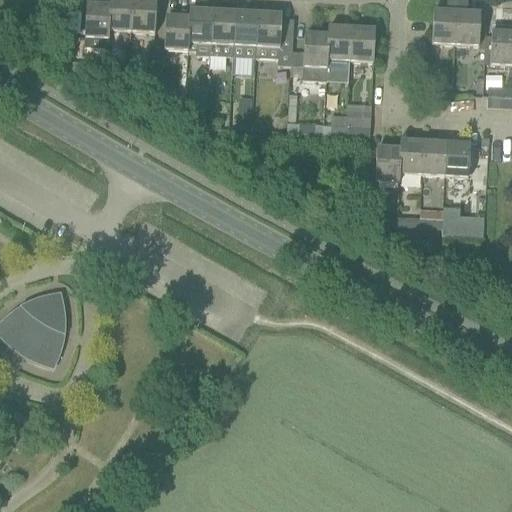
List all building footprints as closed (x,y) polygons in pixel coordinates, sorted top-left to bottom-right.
[(434,15),(432,48),(455,49),(457,0),(446,0),(446,15),(434,15)] [(457,0),(455,49),(478,51),(479,31),(480,17),(467,17),(467,0),(457,0)] [(110,10),(108,37),(131,38),(133,3),(110,2),(110,10)] [(154,39),(155,25),(156,4),(133,3),(131,38),(154,39)] [(108,48),(110,10),(86,9),(85,29),(84,43),(83,52),(108,53),(108,48)] [(188,15),(188,22),(186,56),(195,57),(195,60),(209,61),(211,16),(188,15)] [(234,17),(218,16),(211,16),(209,61),(232,62),(234,17)] [(254,63),(257,18),(234,17),(232,62),(254,63)] [(254,63),(262,63),(277,64),(277,70),(290,71),(291,57),(279,56),(281,19),(257,18),(254,63)] [(163,55),(186,56),(188,22),(165,21),(163,55)] [(490,60),(489,70),(511,70),(511,29),(501,29),(501,31),(491,31),(491,40),(490,60)] [(326,73),(324,87),(347,89),(349,67),(350,33),(328,32),(328,39),(327,65),(326,73)] [(350,33),(349,67),(373,68),(375,34),(350,33)] [(303,57),(295,57),(291,57),(290,71),(302,72),(301,86),(324,87),(326,73),(327,65),(328,39),(304,38),(303,57)] [(80,82),(95,83),(96,65),(81,65),(80,82)] [(107,74),(106,84),(129,85),(129,75),(107,74)] [(129,75),(129,85),(143,86),(143,76),(129,75)] [(449,99),(450,87),(430,86),(429,99),(449,99)] [(487,112),(510,112),(511,92),(488,91),(487,112)] [(176,101),(160,100),(160,109),(176,109),(176,101)] [(206,101),(192,100),(191,110),(206,111),(206,101)] [(220,134),(221,125),(205,124),(205,134),(220,134)] [(237,125),(236,135),(251,136),(251,126),(237,125)] [(266,127),(251,126),(251,136),(266,137),(266,127)] [(304,131),(287,130),(286,138),(304,139),(304,131)] [(345,139),(345,132),(330,131),(330,139),(345,140),(345,139)] [(345,139),(345,140),(368,141),(369,133),(345,132),(345,139)] [(401,154),(399,178),(421,180),(423,147),(401,146),(401,154)] [(421,180),(423,180),(443,181),(445,149),(423,147),(421,180)] [(445,149),(443,181),(445,181),(467,183),(468,181),(470,181),(470,195),(484,196),(485,166),(470,165),(470,168),(468,168),(469,165),(469,160),(469,150),(447,149),(445,149)] [(399,187),(399,178),(401,154),(377,153),(375,172),(375,186),(399,187)] [(396,230),(397,222),(372,220),(372,229),(396,230)] [(418,223),(397,222),(396,230),(417,232),(418,223)] [(440,233),(441,224),(418,223),(417,232),(427,232),(440,233)] [(441,224),(440,233),(464,234),(465,226),(441,224)] [(57,366),(60,360),(61,354),(63,348),(51,345),(61,337),(64,338),(65,328),(65,322),(63,312),(62,306),(55,301),(48,302),(39,305),(33,308),(24,312),(24,313),(22,315),(16,318),(11,323),(3,330),(0,333),(0,340),(2,343),(9,349),(13,352),(20,358),(24,360),(33,365),(45,370),(50,372),(53,373),(55,371),(57,366)]
